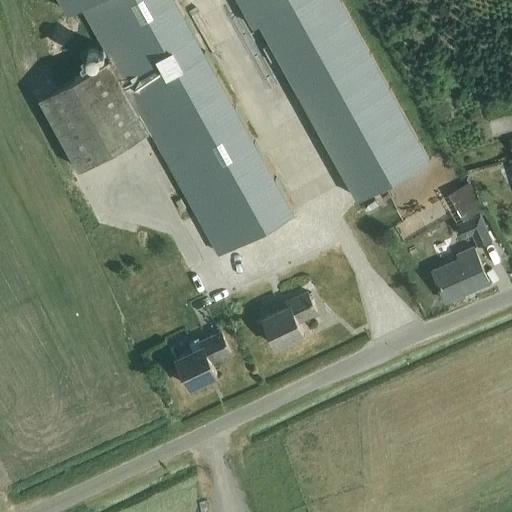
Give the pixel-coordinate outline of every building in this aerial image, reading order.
[(82,5),(111,58),(39,97),(79,169),(151,130),(219,253),(294,211),(176,0),(61,0),(68,12),(82,5)] [(429,158),(341,0),(240,0),(254,24),(261,21),(273,42),(281,57),(358,196),(429,158)] [(273,42),(264,47),(272,62),(281,57),(273,42)] [(88,54),(88,56),(88,58),(89,60),(91,62),(93,63),(96,63),(98,62),(100,60),(101,58),(101,56),(101,54),(100,52),(98,50),(96,49),(93,49),(91,50),(89,52),(88,54)] [(482,213),(474,200),(465,184),(448,194),(458,210),(464,221),(457,224),(463,237),(473,232),(478,244),(491,239),(480,214),(482,213)] [(446,300),(489,281),(473,245),(456,253),(459,259),(433,271),(446,300)] [(289,307),(264,319),(277,346),(303,333),(297,321),(316,312),(306,291),(286,301),(289,307)] [(193,351),(177,358),(190,387),(218,374),(211,361),(231,352),(223,333),(202,342),(199,336),(189,341),(193,351)]
